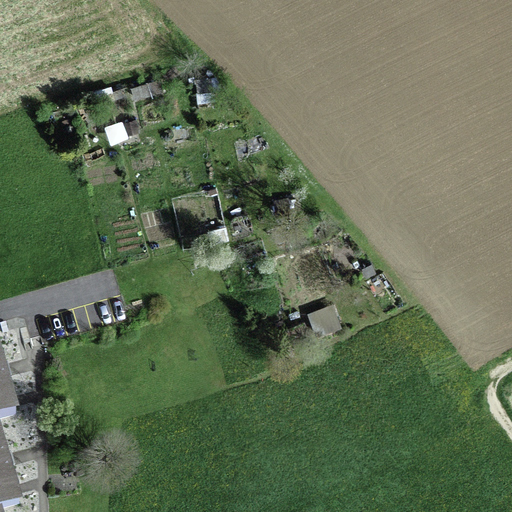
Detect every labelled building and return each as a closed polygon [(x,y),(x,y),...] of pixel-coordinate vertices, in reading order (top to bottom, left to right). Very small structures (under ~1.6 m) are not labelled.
[(197,92),(219,90),(218,79),(212,80),(211,71),(195,72),(197,92)] [(133,97),(163,89),(160,79),(130,86),(133,97)] [(125,96),(122,87),(103,93),(106,102),(125,96)] [(122,122),(127,135),(142,130),(138,116),(122,122)] [(207,188),(209,194),(217,191),(215,185),(207,188)] [(230,238),(226,224),(208,229),(212,243),(230,238)] [(361,267),(365,276),(376,271),(372,262),(361,267)] [(342,329),(333,303),(307,312),(316,338),(342,329)] [(291,319),(300,315),(299,310),(289,314),(291,319)] [(0,420),(12,417),(0,374),(0,420)] [(0,510),(16,506),(0,451),(0,510)]
